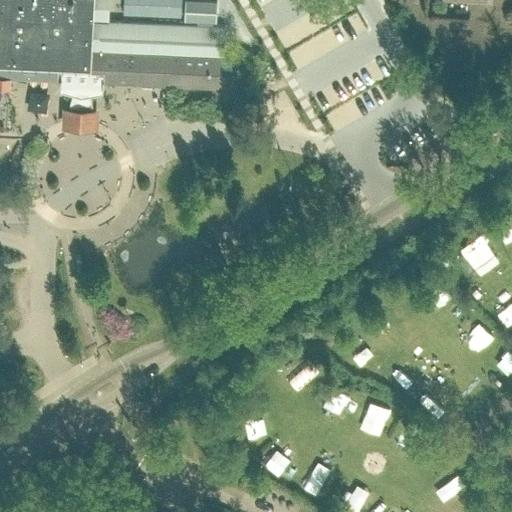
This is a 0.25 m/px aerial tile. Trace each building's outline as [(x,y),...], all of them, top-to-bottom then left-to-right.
[(0,0),(0,75),(61,78),(61,88),(73,91),(70,104),(92,105),(90,93),(103,90),(103,80),(222,86),(225,25),(107,19),(108,0),(0,0)] [(216,0),(185,0),(184,19),(216,20),(216,0)] [(328,17),(346,0),(329,0),(320,8),(328,17)] [(472,264),(488,251),(475,236),(459,249),(472,264)] [(476,311),(463,323),(478,339),(492,327),(476,311)] [(262,387),(283,400),(292,385),(271,373),(262,387)] [(372,408),(365,421),(381,429),(387,416),(372,408)] [(511,438),(497,447),(510,469),(511,467),(511,438)] [(359,497),(354,511),(376,511),(379,503),(359,497)]
